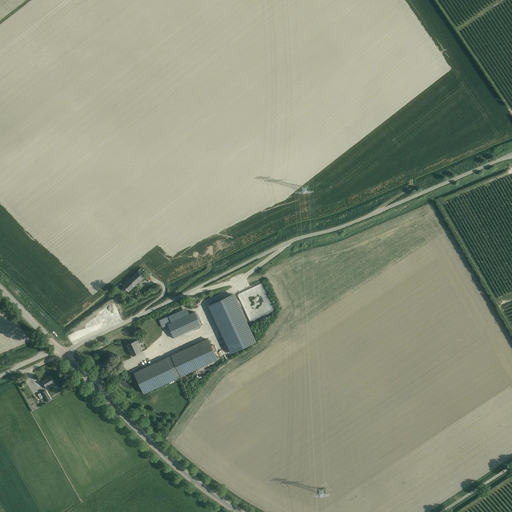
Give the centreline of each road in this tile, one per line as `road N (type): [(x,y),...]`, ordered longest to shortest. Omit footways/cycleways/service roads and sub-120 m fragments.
road 1 (unclassified): [(511,155),(277,247),(60,350)]
road 2 (secondary): [(239,511),(161,453),(60,350)]
